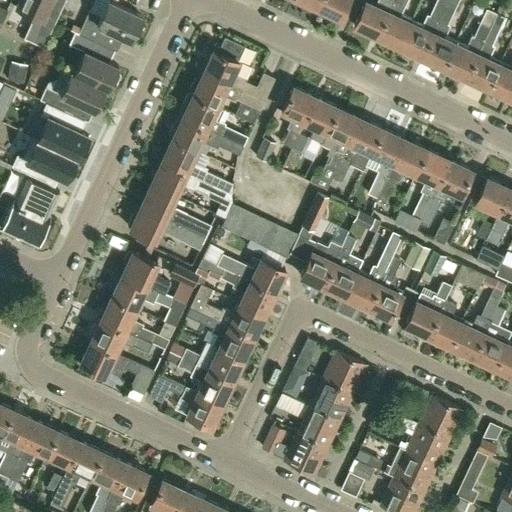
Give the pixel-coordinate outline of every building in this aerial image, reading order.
[(23,38),(43,47),(64,0),(17,0),(15,5),(34,14),(23,38)] [(130,40),(142,16),(108,0),(107,0),(100,16),(89,10),(78,33),(100,43),(102,45),(109,30),(130,40)] [(338,18),(346,0),(318,0),(316,6),(324,9),(323,11),(338,18)] [(392,0),(377,0),(375,5),(364,0),(363,0),(352,24),(368,32),(368,30),(376,34),(392,0)] [(397,46),(409,21),(399,16),(405,4),(403,3),(404,0),(392,0),(376,34),(384,38),(383,39),(397,46)] [(420,55),(446,0),(436,0),(429,15),(426,13),(420,26),(409,21),(397,46),(412,52),(412,51),(420,55)] [(442,66),(454,42),(444,38),(450,25),(447,24),(458,0),(446,0),(420,55),(428,58),(428,60),(442,66)] [(465,76),(495,12),(487,8),(474,36),(471,35),(465,48),(454,42),(442,66),(457,73),(457,72),(465,76)] [(487,87),(498,63),(488,58),(494,46),(491,44),(504,17),(495,12),(465,76),(473,79),(472,81),(487,87)] [(118,67),(94,55),(100,43),(78,33),(74,31),(69,44),(83,50),(73,72),(73,73),(105,88),(105,89),(107,90),(109,86),(115,84),(119,76),(117,70),(118,67)] [(251,65),(238,59),(245,44),(225,35),(218,50),(214,48),(207,64),(208,64),(205,72),(241,88),(265,99),(275,77),(263,71),(256,85),(246,80),(247,78),(246,77),(251,65)] [(510,97),(511,91),(511,62),(509,68),(498,63),(487,87),(501,94),(502,93),(510,97)] [(10,68),(7,80),(23,83),(25,71),(10,68)] [(100,97),(105,89),(105,88),(73,73),(73,72),(70,71),(60,94),(45,87),(39,99),(45,102),(64,111),(70,99),(94,111),(94,110),(98,110),(103,100),(100,97)] [(265,99),(241,88),(205,72),(201,80),(200,79),(199,80),(195,78),(190,88),(191,91),(193,93),(218,104),(223,94),(224,94),(236,100),(237,98),(240,99),(260,108),(265,99)] [(292,147),(299,132),(304,121),(315,97),(308,94),(308,92),(294,85),(283,109),(294,115),(288,128),(289,129),(283,142),(292,147)] [(217,120),(223,108),(217,105),(218,104),(193,93),(193,94),(190,92),(185,95),(181,105),(188,108),(185,116),(243,143),(247,135),(223,125),(224,123),(217,120)] [(321,142),(338,106),(324,100),(323,101),(315,97),(304,121),(316,127),(311,137),(321,142)] [(37,137),(36,137),(75,156),(77,157),(87,135),(59,122),(64,111),(45,102),(39,114),(46,117),(37,137)] [(333,177),(359,118),(352,114),(352,113),(338,106),(321,142),(321,143),(330,148),(327,154),(331,155),(327,163),(326,162),(319,176),(313,173),(309,180),(325,188),(331,176),(333,177)] [(239,154),(243,143),(185,116),(181,124),(173,120),(168,132),(169,136),(173,138),(197,149),(204,152),(209,142),(217,146),(218,144),(239,154)] [(371,151),(383,127),(368,120),(367,122),(359,118),(333,177),(341,180),(349,162),(362,168),(371,151)] [(382,156),(376,169),(378,170),(368,192),(378,197),(404,139),(396,135),(397,134),(383,127),(371,151),(382,156)] [(308,136),(299,132),(292,147),(284,164),(293,168),(308,136)] [(75,156),(36,137),(37,137),(32,134),(22,156),(17,153),(11,165),(34,176),(39,165),(65,177),(75,156)] [(277,142),(266,137),(257,155),(268,160),(277,142)] [(192,160),(197,149),(173,138),(166,153),(167,153),(164,161),(188,172),(198,177),(213,183),(212,184),(231,193),(232,182),(203,169),(205,166),(192,160)] [(416,172),(427,148),(413,141),(412,143),(404,139),(378,197),(386,200),(396,179),(399,180),(404,168),(405,169),(406,167),(416,172)] [(421,221),(449,160),(441,156),(441,155),(427,148),(416,172),(427,177),(421,191),(423,191),(410,216),(421,221)] [(461,193),(473,170),(458,163),(457,164),(449,160),(421,221),(428,225),(440,200),(444,201),(450,188),(461,193)] [(182,183),(188,172),(164,161),(160,168),(158,168),(152,182),(176,193),(181,183),(182,183)] [(498,213),(509,188),(501,185),(502,183),(487,176),(476,200),(488,206),(487,207),(498,213)] [(37,243),(49,217),(47,216),(58,192),(25,177),(15,201),(13,200),(1,226),(37,243)] [(171,205),(176,193),(152,182),(145,197),(146,197),(143,205),(206,234),(211,223),(171,205)] [(511,217),(511,189),(509,188),(498,213),(509,218),(510,216),(511,217)] [(329,195),(317,190),(302,226),(313,232),(329,195)] [(234,230),(244,207),(233,202),(223,225),(234,230)] [(206,234),(143,205),(139,213),(138,212),(137,214),(134,213),(132,214),(128,223),(129,225),(132,226),(131,227),(156,238),(161,227),(201,245),(206,234)] [(245,235),(255,212),(244,207),(234,230),(245,235)] [(380,219),(358,209),(353,221),(374,231),(380,219)] [(255,240),(266,217),(255,212),(245,235),(255,240)] [(266,245),(277,223),(266,217),(255,240),(266,245)] [(476,234),(486,239),(493,223),(484,218),(476,234)] [(277,251),(288,228),(277,223),(266,245),(277,251)] [(288,256),(299,233),(288,228),(277,251),(288,256)] [(369,305),(392,256),(391,255),(401,235),(392,231),(376,266),(374,264),(368,277),(357,272),(346,296),(360,303),(361,302),(369,305)] [(346,296),(357,272),(346,267),(352,254),(348,252),(355,238),(347,235),(341,245),(342,245),(324,284),(332,288),(331,289),(346,296)] [(342,245),(341,245),(330,240),(328,246),(316,241),(300,275),(316,282),(316,281),(324,284),(342,245)] [(429,248),(414,240),(404,262),(419,269),(429,248)] [(483,245),(476,258),(497,268),(500,260),(503,255),(483,245)] [(159,265),(156,263),(157,260),(133,249),(132,251),(130,250),(128,251),(124,259),(125,262),(127,263),(126,265),(127,266),(124,273),(165,293),(169,282),(155,274),(159,265)] [(445,256),(433,250),(423,269),(436,275),(445,256)] [(279,285),(287,269),(262,257),(257,269),(222,253),(217,263),(224,267),(224,268),(274,291),(277,284),(279,285)] [(390,317),(402,293),(390,287),(395,276),(392,274),(400,259),(392,256),(369,305),(376,309),(376,310),(390,317)] [(511,265),(500,260),(497,268),(495,272),(511,280),(511,265)] [(199,274),(174,262),(168,275),(193,286),(199,274)] [(481,281),(485,273),(461,262),(454,278),(477,288),(480,281),(481,281)] [(265,314),(272,300),(270,299),(274,291),(224,268),(220,276),(233,283),(232,285),(246,292),(241,303),(265,314)] [(173,297),(165,293),(124,273),(120,282),(118,281),(112,295),(135,307),(141,295),(153,301),(155,298),(169,305),(173,297)] [(473,355),(497,306),(495,305),(506,283),(485,273),(481,281),(495,287),(481,315),(478,314),(471,327),(462,322),(451,346),(464,353),(465,351),(473,355)] [(435,295),(443,298),(444,299),(444,298),(451,284),(442,280),(435,295)] [(258,329),(265,314),(241,303),(236,314),(222,307),(221,310),(205,302),(212,288),(201,283),(190,306),(252,336),(256,328),(258,329)] [(443,305),(441,303),(430,298),(431,297),(421,292),(406,325),(421,332),(422,331),(429,334),(443,305)] [(131,319),(133,316),(131,316),(135,307),(112,295),(105,309),(106,310),(102,318),(127,330),(135,333),(151,340),(153,341),(152,342),(164,348),(169,339),(140,326),(141,324),(131,319)] [(169,305),(162,320),(175,326),(186,303),(173,297),(169,305)] [(451,346),(462,322),(451,317),(451,316),(450,315),(455,303),(444,298),(444,299),(443,298),(441,303),(443,305),(429,334),(437,338),(436,339),(451,346)] [(244,359),(250,344),(249,343),(252,336),(190,306),(186,315),(212,327),(211,330),(217,333),(212,343),(244,359)] [(495,367),(506,343),(505,343),(511,330),(497,324),(504,309),(497,306),(473,355),(482,359),(481,360),(495,367)] [(115,349),(120,339),(122,339),(127,330),(102,318),(99,326),(94,324),(89,334),(89,339),(91,340),(91,339),(116,351),(117,350),(115,349)] [(135,333),(130,344),(146,351),(151,340),(135,333)] [(318,341),(307,337),(294,364),(304,369),(318,341)] [(153,370),(127,358),(116,352),(116,351),(91,339),(91,340),(90,340),(92,341),(88,348),(87,347),(80,362),(104,373),(108,375),(113,365),(122,369),(123,366),(136,372),(130,385),(143,391),(153,370)] [(242,371),(246,364),(245,361),(243,360),(244,359),(212,343),(206,340),(199,354),(185,347),(185,348),(181,356),(195,363),(196,362),(208,368),(208,369),(231,380),(235,373),(237,373),(238,371),(240,372),(242,371)] [(173,342),(169,350),(181,356),(185,348),(173,342)] [(511,373),(511,345),(506,343),(495,367),(509,374),(510,372),(511,373)] [(169,350),(165,358),(177,364),(181,356),(169,350)] [(365,364),(336,350),(323,376),(353,390),(365,364)] [(222,403),(229,388),(228,388),(231,380),(208,369),(202,380),(204,381),(199,390),(198,389),(197,391),(221,402),(222,403)] [(217,410),(218,409),(221,402),(197,391),(172,379),(160,373),(149,396),(162,402),(169,388),(182,394),(180,397),(193,403),(188,414),(212,426),(219,411),(217,410)] [(340,418),(353,390),(323,376),(310,404),(340,418)] [(287,378),(281,390),(295,396),(300,384),(287,378)] [(281,391),(275,404),(304,418),(308,409),(310,405),(281,391)] [(449,436),(461,409),(461,408),(432,395),(420,422),(449,436)] [(0,430),(2,431),(13,408),(0,401),(0,430)] [(327,445),(340,418),(310,404),(310,405),(308,409),(304,418),(298,431),(327,445)] [(0,472),(8,477),(9,474),(34,420),(27,416),(28,415),(13,408),(2,431),(11,436),(0,460),(0,472)] [(436,463),(449,436),(420,422),(419,422),(404,415),(400,423),(406,426),(397,445),(399,445),(399,446),(436,463)] [(46,452),(58,428),(43,422),(42,424),(34,420),(9,474),(8,477),(2,489),(11,493),(17,478),(27,458),(30,459),(36,447),(46,452)] [(285,429),(273,424),(262,446),(274,452),(285,429)] [(68,464),(79,441),(71,437),(72,435),(58,428),(46,452),(55,457),(55,458),(68,464)] [(314,472),(327,445),(298,431),(285,458),(314,472)] [(496,445),(482,437),(476,449),(491,456),(496,445)] [(91,473),(103,450),(88,443),(87,444),(79,441),(68,464),(62,475),(63,476),(56,491),(55,491),(50,501),(61,506),(72,484),(74,485),(81,468),(91,473)] [(424,489),(436,463),(399,446),(387,472),(394,476),(424,489)] [(355,458),(366,463),(370,454),(359,449),(355,458)] [(89,511),(100,511),(124,462),(117,458),(117,456),(103,450),(91,473),(102,478),(96,492),(97,493),(89,511)] [(368,480),(373,468),(357,461),(352,472),(368,480)] [(132,465),(124,462),(100,511),(112,511),(116,502),(119,503),(125,489),(136,494),(147,471),(132,464),(132,465)] [(63,476),(62,475),(53,471),(46,487),(55,491),(56,491),(63,476)] [(511,474),(503,495),(495,511),(497,511),(510,511),(511,508),(511,474)] [(400,511),(413,511),(424,489),(394,476),(382,503),(400,511)] [(465,476),(456,494),(472,501),(477,490),(471,488),(475,480),(465,476)] [(174,511),(185,490),(177,487),(178,485),(162,478),(149,506),(159,511),(158,511),(174,511)] [(201,511),(208,499),(194,492),(193,494),(185,490),(174,511),(201,511)] [(0,493),(0,507),(3,508),(7,507),(11,499),(0,493)] [(457,497),(450,510),(453,511),(461,511),(467,502),(457,497)] [(228,511),(229,511),(222,508),(222,506),(208,499),(201,511),(228,511)]
